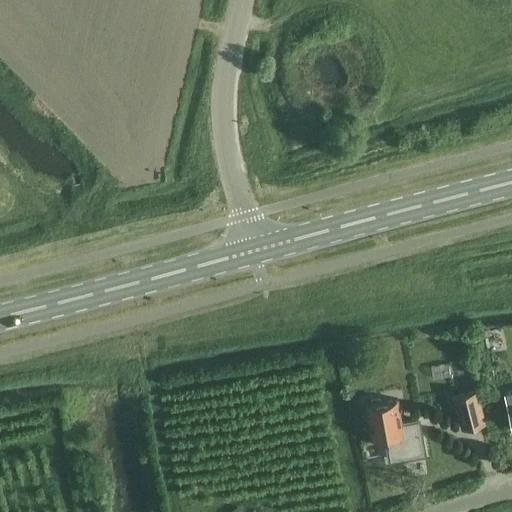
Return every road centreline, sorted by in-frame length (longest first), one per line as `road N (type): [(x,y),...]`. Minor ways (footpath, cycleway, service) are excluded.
road 1 (primary): [(250,249),(511,185)]
road 2 (primary): [(0,315),(250,249)]
road 3 (unclassified): [(250,249),(228,130),(230,67),(245,0)]
